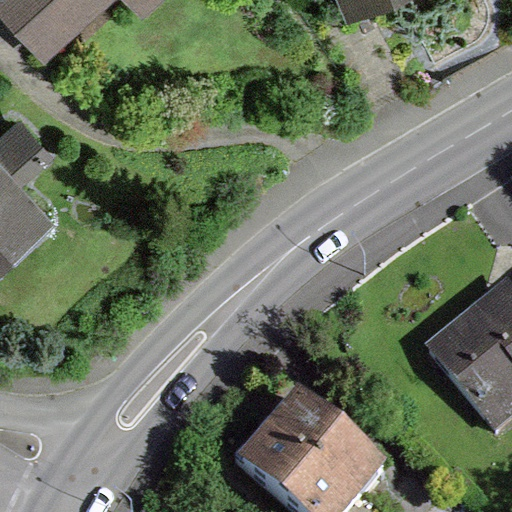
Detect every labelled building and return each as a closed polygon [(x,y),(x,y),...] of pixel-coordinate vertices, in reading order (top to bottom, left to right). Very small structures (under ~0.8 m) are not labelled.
[(11,0),(48,41),(94,0),(11,0)] [(342,46),(375,105),(412,84),(379,25),(342,46)] [(0,137),(0,162),(18,180),(49,150),(19,119),(0,137)] [(18,180),(0,162),(0,255),(47,210),(18,180)] [(433,352),(488,418),(511,397),(511,315),(510,318),(495,300),(468,323),(433,352)] [(511,397),(488,418),(501,432),(511,422),(511,397)] [(240,462),(297,511),(352,511),(366,497),(387,472),(305,400),(292,414),(280,429),(273,424),(240,462)] [(383,511),(366,497),(352,511),(383,511)]
